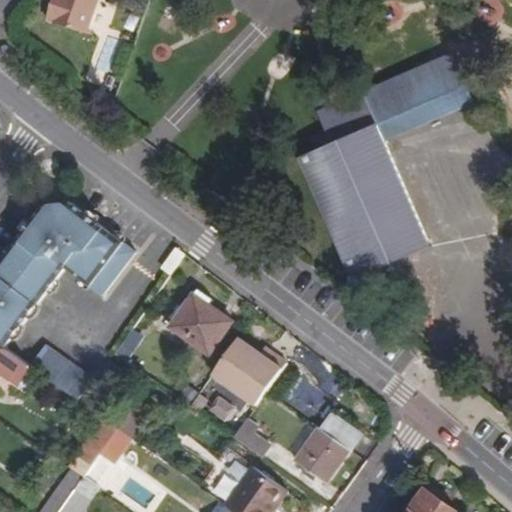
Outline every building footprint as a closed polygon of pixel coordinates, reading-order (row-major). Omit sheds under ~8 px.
[(88,32),(99,0),(55,0),(49,19),(88,32)] [(455,54),(365,92),(386,140),(476,103),(455,54)] [(386,140),(365,92),(320,112),(334,144),(304,157),(357,279),(432,247),(386,140)] [(256,205),(267,192),(254,181),(242,194),(256,205)] [(44,206),(0,265),(0,345),(7,350),(24,327),(16,322),(22,313),(30,319),(60,279),(47,271),(51,266),(55,269),(65,266),(67,269),(106,298),(139,253),(73,203),(69,207),(60,219),(49,210),(44,206)] [(53,206),(49,210),(60,219),(69,207),(64,203),(53,206)] [(60,279),(67,269),(65,266),(55,269),(51,266),(47,271),(60,279)] [(241,340),(247,332),(211,306),(214,301),(200,291),(186,311),(182,308),(173,321),(176,324),(173,329),(224,366),(241,340)] [(16,322),(24,327),(30,319),(22,313),(16,322)] [(133,328),(116,355),(129,363),(146,336),(133,328)] [(267,359),(241,340),(224,366),(216,377),(259,407),(269,392),(288,366),(271,354),(267,359)] [(7,350),(0,345),(0,368),(21,383),(31,368),(7,350)] [(32,368),(80,403),(96,382),(47,347),(32,368)] [(191,388),(181,401),(193,409),(202,396),(191,388)] [(209,400),(202,396),(193,409),(200,414),(209,400)] [(335,414),(324,431),(352,451),(353,452),(365,435),(335,414)] [(103,455),(120,431),(107,421),(89,446),(103,455)] [(239,441),(264,459),(272,448),(254,435),(259,429),(248,422),(236,439),(239,441)] [(308,422),(287,453),(297,459),(317,428),(308,422)] [(328,485),(352,451),(324,431),(322,430),(298,464),(310,473),(307,477),(312,481),(316,476),(328,485)] [(134,440),(120,431),(103,455),(102,457),(115,466),(134,440)] [(228,507),(235,511),(276,511),(290,493),(255,469),(228,507)] [(62,511),(67,506),(86,479),(73,470),(42,511),(62,511)] [(86,479),(67,506),(75,511),(85,511),(101,490),(86,479)] [(457,511),(428,491),(412,511),(457,511)]
